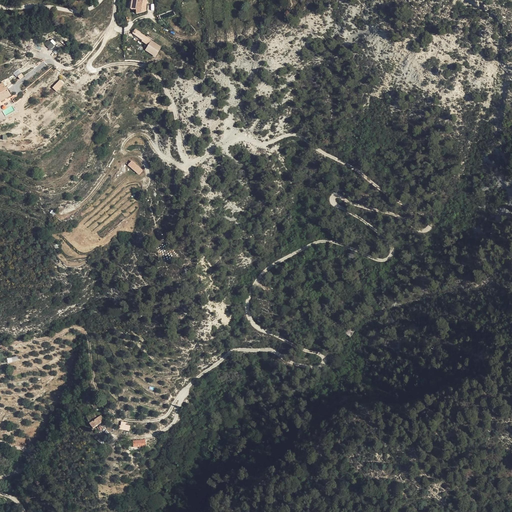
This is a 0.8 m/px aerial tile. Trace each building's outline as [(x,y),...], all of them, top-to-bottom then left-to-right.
[(130,0),(129,4),(133,6),(133,11),(142,12),(142,7),(145,1),(143,0),(130,0)] [(142,38),(144,34),(140,31),(140,30),(135,27),(132,31),(142,38)] [(154,53),(160,44),(151,38),(152,38),(147,35),(144,38),(149,41),(145,48),(154,53)] [(44,44),(49,49),(56,43),(51,38),(44,44)] [(52,87),(57,92),(64,83),(60,79),(52,87)] [(139,175),(143,170),(132,160),(127,165),(139,175)] [(93,409),(84,414),(87,421),(96,416),(93,409)] [(90,427),(101,421),(98,416),(97,415),(96,416),(87,421),(90,427)]
